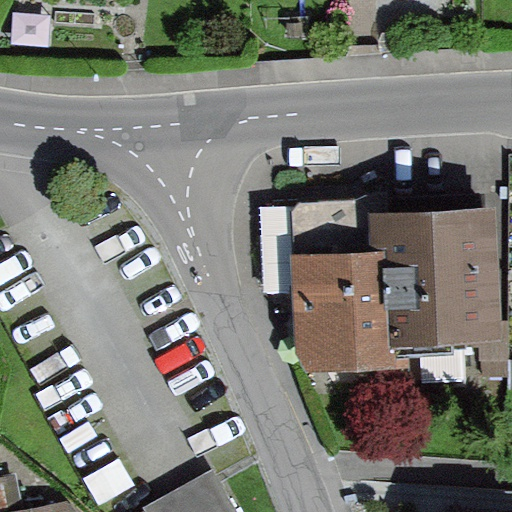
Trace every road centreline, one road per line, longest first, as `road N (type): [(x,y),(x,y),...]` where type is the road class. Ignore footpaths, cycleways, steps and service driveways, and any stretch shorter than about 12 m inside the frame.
road 1 (residential): [(162,125),(181,205),(304,511)]
road 2 (residential): [(162,125),(511,102)]
road 3 (residential): [(0,124),(162,125)]
